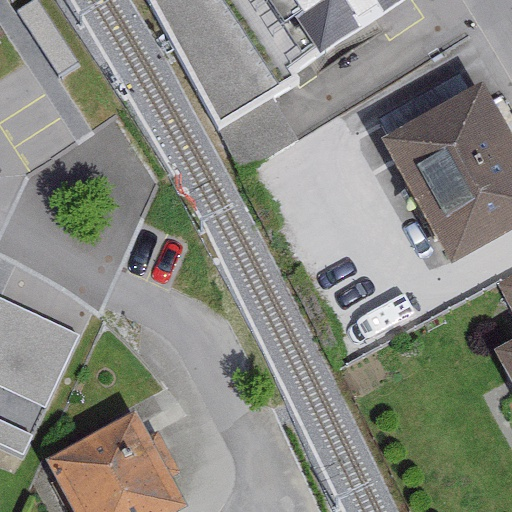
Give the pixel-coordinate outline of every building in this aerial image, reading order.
[(141,0),(243,190),(301,152),(272,109),(424,8),(418,0),(141,0)] [(384,162),(452,286),(511,252),(511,155),(485,106),(384,162)] [(511,287),(497,295),(511,324),(511,287)] [(74,336),(0,302),(0,383),(44,403),(74,336)] [(511,365),(503,370),(511,387),(511,365)] [(29,436),(0,423),(0,441),(22,452),(29,436)] [(171,511),(137,439),(56,477),(72,511),(171,511)]
